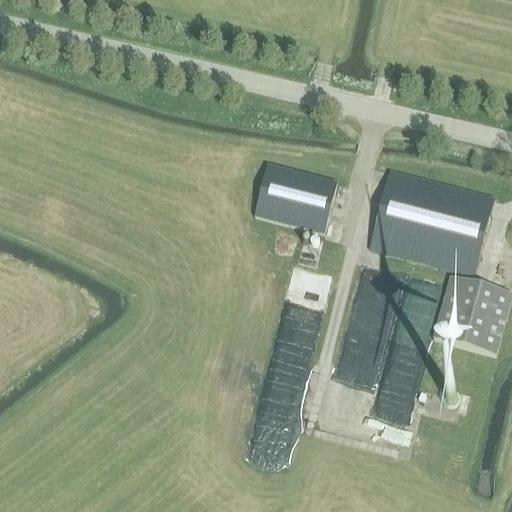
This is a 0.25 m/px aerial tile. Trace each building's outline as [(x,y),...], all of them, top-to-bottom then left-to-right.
[(253,219),(323,237),(336,187),(266,169),(253,219)] [(369,253),(473,280),(493,203),(389,175),(369,253)] [(292,293),(329,298),(332,276),(296,271),(292,293)] [(325,422),(364,432),(403,284),(365,274),(325,422)] [(433,343),(492,359),(509,298),(450,281),(433,343)] [(455,404),(456,402),(456,401),(455,400),(455,399),(454,398),(453,397),(451,397),(450,396),(449,396),(447,397),(446,398),(445,398),(444,400),(444,401),(444,402),(444,403),(444,404),(445,406),(446,407),(447,408),(448,408),(449,408),(451,408),(452,408),(453,407),(454,406),(455,405),(455,404)] [(422,444),(447,451),(455,421),(430,414),(422,444)]
